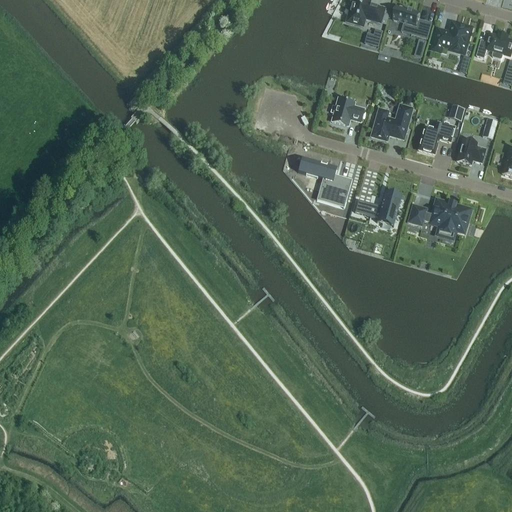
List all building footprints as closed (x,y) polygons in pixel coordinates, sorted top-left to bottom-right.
[(370,1),(365,0),(353,0),(352,2),(351,2),(345,14),(348,16),(346,24),(363,28),(365,21),(380,25),(384,10),(369,6),(370,1)] [(397,9),(393,22),(404,25),(401,33),(408,35),(427,40),(432,25),(418,21),(420,15),(397,9)] [(472,30),(453,24),(450,34),(439,31),(433,52),(441,54),(443,48),(451,50),(450,52),(465,56),(472,30)] [(382,35),(372,32),(369,45),(379,47),(382,35)] [(502,60),(504,56),(510,57),(511,50),(511,42),(507,41),(507,39),(499,37),(499,38),(491,36),(489,44),(481,42),(477,58),(485,60),(487,51),(494,53),(492,57),(493,59),(501,61),(502,60)] [(350,121),(352,122),(360,124),(364,111),(353,108),(354,105),(338,100),(336,109),(332,108),(331,114),(334,115),(332,123),(348,128),(350,121)] [(379,113),(371,139),(387,143),(389,137),(404,142),(413,110),(400,107),(396,122),(387,120),(388,115),(387,113),(381,111),(379,113)] [(458,109),(455,121),(461,123),(464,111),(458,109)] [(482,138),(492,141),(497,124),(492,122),(490,129),(485,128),(482,138)] [(454,130),(437,125),(435,132),(425,129),(418,152),(434,157),(439,142),(450,145),(454,130)] [(482,165),(486,152),(476,149),(477,146),(463,142),(457,163),(471,167),(472,163),(482,165)] [(511,178),(511,151),(510,151),(503,176),(511,178)] [(352,182),(351,182),(350,184),(333,179),(335,171),(337,171),(337,170),(302,160),(301,161),(303,162),(300,173),(298,173),(298,174),(323,181),(324,181),(321,192),(326,194),(324,202),(343,208),(343,210),(344,210),(352,182)] [(370,205),(366,217),(375,220),(375,219),(378,219),(376,224),(377,224),(378,220),(395,224),(396,220),(402,197),(401,197),(401,198),(385,194),(386,193),(385,193),(380,209),(378,208),(378,207),(370,205)] [(470,212),(467,211),(456,208),(456,209),(448,207),(448,205),(437,202),(433,216),(426,214),(427,211),(413,207),(408,224),(422,228),(423,223),(440,228),(439,232),(454,237),(455,232),(464,234),(467,224),(470,212)]
